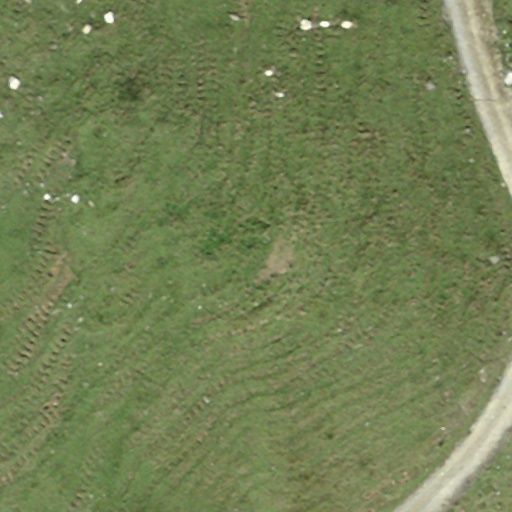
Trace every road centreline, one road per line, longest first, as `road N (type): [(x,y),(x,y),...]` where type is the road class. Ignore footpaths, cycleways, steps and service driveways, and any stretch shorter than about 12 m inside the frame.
road 1 (track): [(511,374),(492,414),(405,511)]
road 2 (track): [(457,0),(511,161)]
